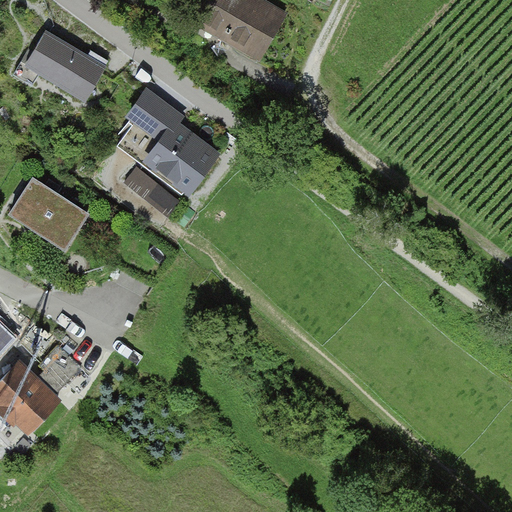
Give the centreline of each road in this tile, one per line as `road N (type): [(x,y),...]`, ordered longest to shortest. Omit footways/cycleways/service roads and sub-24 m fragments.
road 1 (track): [(341,0),(310,72),(316,114),(511,268)]
road 2 (track): [(284,162),(511,328)]
road 3 (residential): [(70,0),(284,162)]
